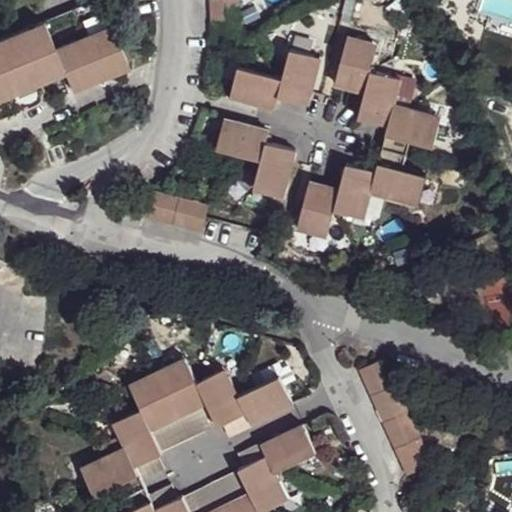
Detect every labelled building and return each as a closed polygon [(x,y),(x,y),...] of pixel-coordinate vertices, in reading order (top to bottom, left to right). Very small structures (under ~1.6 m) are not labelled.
[(209,0),(210,29),(235,29),(233,0),(209,0)] [(41,18),(0,35),(0,96),(63,70),(53,45),(41,18)] [(63,70),(72,91),(130,66),(110,20),(53,45),(63,70)] [(310,167),(294,216),(321,225),(329,199),(360,209),(367,187),(415,204),(425,174),(404,167),(412,142),(434,149),(444,122),(397,105),(407,76),(378,66),(385,46),(354,36),(337,87),(367,97),(359,121),(387,130),(377,162),(347,151),(339,177),(310,167)] [(239,58),(229,86),(277,101),(280,92),(306,101),(322,55),(295,46),(286,73),(239,58)] [(225,109),(215,137),(258,152),(249,177),(277,186),(292,139),(268,132),(271,124),(225,109)] [(146,179),(136,205),(150,209),(160,184),(146,179)] [(160,184),(150,209),(164,214),(174,189),(160,184)] [(174,189),(164,214),(175,218),(186,193),(174,189)] [(186,193),(175,218),(188,222),(199,197),(186,193)] [(199,197),(188,222),(200,225),(208,200),(199,197)] [(208,200),(200,225),(213,230),(222,204),(208,200)] [(250,217),(243,243),(256,247),(264,222),(250,217)] [(264,222),(256,247),(271,251),(278,227),(264,222)] [(325,469),(315,441),(268,455),(270,461),(245,474),(253,493),(199,511),(189,511),(180,492),(158,503),(146,468),(172,457),(163,434),(223,410),(237,436),(256,427),(257,432),(307,415),(294,385),(253,404),(240,376),(218,386),(212,361),(146,387),(152,408),(127,420),(136,442),(88,459),(96,489),(116,481),(126,507),(111,511),(285,511),(290,510),(280,484),(325,469)] [(405,378),(378,385),(424,496),(449,485),(405,378)]
